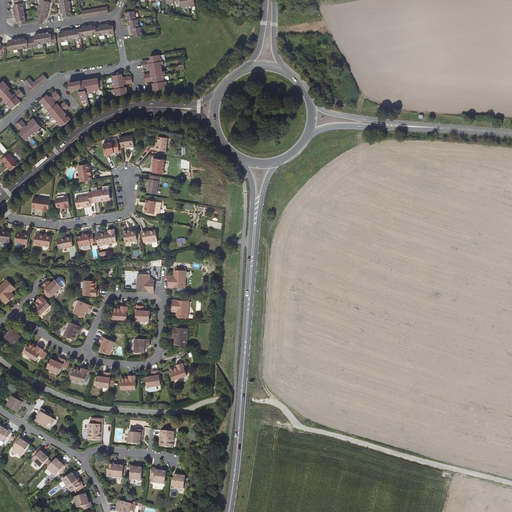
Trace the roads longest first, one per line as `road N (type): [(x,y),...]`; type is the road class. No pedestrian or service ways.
road 1 (unclassified): [(260,401),(283,408),(304,428),(511,484)]
road 2 (secondary): [(227,511),(248,282)]
road 3 (tertiary): [(176,108),(109,114),(2,197)]
road 4 (residential): [(81,355),(136,364),(154,356),(155,299),(111,294),(102,305)]
road 5 (residential): [(0,207),(13,219),(59,226),(122,216),(128,172)]
road 6 (secondary): [(248,282),(261,194),(276,162)]
road 7 (secondary): [(241,160),(251,196),(248,282)]
